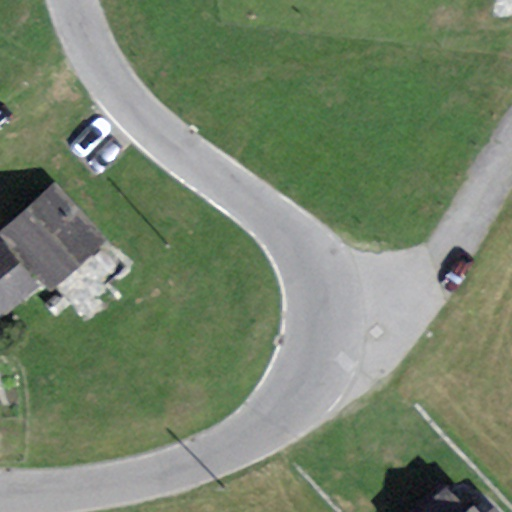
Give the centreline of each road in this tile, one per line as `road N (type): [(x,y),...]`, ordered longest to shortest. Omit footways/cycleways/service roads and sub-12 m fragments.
road 1 (unclassified): [(72,0),(113,87),(312,258),(325,285),(327,326)]
road 2 (unclassified): [(327,326),(306,388),(267,426),(162,474),(0,493)]
road 3 (unclassified): [(511,152),(437,268),(376,315),(327,326)]
